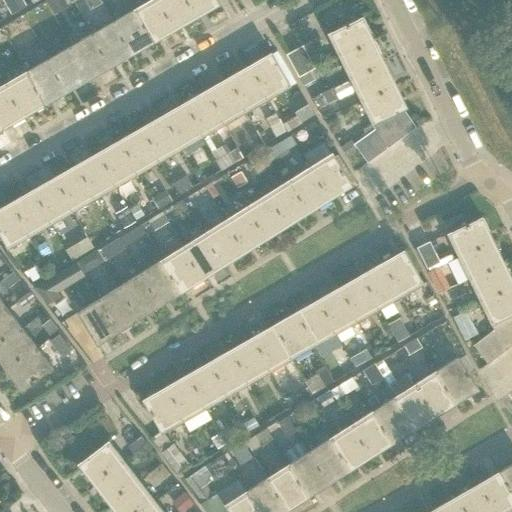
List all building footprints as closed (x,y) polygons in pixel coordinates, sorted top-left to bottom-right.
[(148,0),(134,8),(154,42),(175,29),(158,0),(148,0)] [(158,0),(175,29),(197,17),(187,0),(158,0)] [(187,0),(197,17),(219,4),(217,0),(187,0)] [(113,21),(132,54),(154,42),(134,8),(113,21)] [(374,40),(362,16),(328,34),(339,57),(374,40)] [(91,33),(111,67),(132,54),(113,21),(91,33)] [(69,46),(89,79),(111,67),(91,33),(69,46)] [(385,62),(374,40),(339,57),(350,79),(385,62)] [(48,58),(67,92),(89,79),(69,46),(48,58)] [(303,47),(288,55),(300,76),(315,68),(303,47)] [(271,52),(249,65),(268,99),(291,86),(271,52)] [(26,71),(46,104),(67,92),(48,58),(26,71)] [(396,85),(385,62),(350,79),(361,102),(396,85)] [(268,99),(249,65),(227,78),(247,112),(268,99)] [(5,83),(24,117),(46,104),(26,71),(5,83)] [(206,90),(225,124),(247,112),(227,78),(206,90)] [(0,86),(0,125),(2,130),(24,117),(5,83),(0,86)] [(361,102),(372,123),(373,125),(382,120),(393,115),(404,110),(407,108),(396,85),(361,102)] [(203,137),(225,124),(206,90),(184,103),(203,137)] [(162,115),(182,149),(203,137),(184,103),(162,115)] [(404,110),(393,115),(406,134),(416,127),(404,110)] [(141,128),(160,162),(182,149),(162,115),(141,128)] [(393,115),(382,120),(397,141),(406,134),(393,115)] [(382,120),(373,125),(372,123),(370,124),(387,147),(397,141),(382,120)] [(363,128),(363,134),(377,154),(387,147),(370,124),(363,128)] [(119,140),(139,174),(160,162),(141,128),(119,140)] [(363,134),(363,138),(354,144),(367,162),(377,154),(363,134)] [(291,135),(281,141),(286,150),(296,143),(291,135)] [(97,153),(117,187),(139,174),(119,140),(97,153)] [(250,143),(239,150),(243,158),(254,151),(250,143)] [(270,148),(259,154),(265,164),(276,157),(270,148)] [(230,152),(217,160),(223,170),(235,162),(230,152)] [(311,166),(331,199),(353,185),(332,152),(311,166)] [(76,165),(95,199),(117,187),(97,153),(76,165)] [(54,178),(74,212),(95,199),(76,165),(54,178)] [(289,179),(310,212),(331,199),(311,166),(289,179)] [(32,190),(52,224),(74,212),(54,178),(32,190)] [(268,192),(289,225),(310,212),(289,179),(268,192)] [(211,183),(205,186),(212,198),(218,194),(211,183)] [(11,203),(30,237),(52,224),(32,190),(11,203)] [(247,206),(267,239),(289,225),(268,192),(247,206)] [(11,203),(0,209),(0,235),(8,249),(30,237),(11,203)] [(136,206),(129,210),(135,221),(143,217),(136,206)] [(226,219),(246,252),(267,239),(247,206),(226,219)] [(446,234),(458,257),(493,240),(482,216),(446,234)] [(204,232),(225,265),(246,252),(226,219),(204,232)] [(129,232),(119,238),(125,246),(135,241),(129,232)] [(183,246),(204,279),(225,265),(204,232),(183,246)] [(119,238),(110,243),(116,253),(126,247),(125,246),(119,238)] [(458,257),(469,279),(504,262),(493,240),(458,257)] [(429,241),(416,247),(427,268),(439,261),(429,241)] [(44,243),(36,247),(42,257),(50,252),(44,243)] [(76,243),(65,250),(72,260),(83,254),(76,243)] [(162,259),(183,292),(204,279),(183,246),(162,259)] [(98,250),(88,257),(94,267),(104,261),(98,250)] [(423,283),(404,250),(382,262),(401,296),(423,283)] [(141,272),(161,305),(183,292),(162,259),(141,272)] [(35,287),(46,305),(59,297),(57,292),(84,276),(76,262),(35,287)] [(360,275),(379,308),(401,296),(382,262),(360,275)] [(511,286),(511,278),(504,262),(469,279),(480,302),(511,286)] [(450,288),(439,267),(427,273),(438,294),(450,288)] [(15,271),(1,282),(7,290),(21,279),(15,271)] [(120,286),(140,318),(161,305),(141,272),(120,286)] [(338,287),(358,321),(379,308),(360,275),(338,287)] [(98,299),(119,332),(140,318),(120,286),(98,299)] [(511,315),(511,286),(480,302),(491,326),(498,323),(509,318),(511,315)] [(317,300),(336,333),(358,321),(338,287),(317,300)] [(30,291),(18,300),(23,306),(35,297),(30,291)] [(77,312),(97,345),(119,332),(98,299),(77,312)] [(295,312),(314,346),(336,333),(317,300),(295,312)] [(7,308),(0,313),(0,344),(22,328),(7,308)] [(273,325),(292,358),(314,346),(295,312),(273,325)] [(511,321),(509,318),(498,323),(511,340),(511,321)] [(50,319),(41,325),(49,335),(57,328),(50,319)] [(511,343),(511,340),(498,323),(491,326),(493,330),(491,332),(504,350),(511,343)] [(251,337),(271,371),(292,358),(273,325),(251,337)] [(22,328),(0,344),(0,362),(6,371),(37,348),(22,328)] [(504,350),(491,332),(482,338),(495,357),(504,350)] [(60,334),(50,341),(62,358),(72,350),(60,334)] [(230,349),(249,383),(271,371),(251,337),(230,349)] [(486,363),(495,357),(482,338),(473,345),(486,363)] [(421,348),(417,340),(405,347),(410,355),(421,348)] [(37,348),(6,371),(22,392),(53,368),(37,348)] [(208,362),(227,396),(249,383),(230,349),(208,362)] [(436,370),(457,402),(478,389),(458,356),(436,370)] [(380,359),(374,363),(374,364),(383,378),(387,384),(394,380),(380,359)] [(186,374),(206,408),(227,396),(208,362),(186,374)] [(415,383),(436,416),(457,402),(436,370),(415,383)] [(165,387),(184,420),(206,408),(186,374),(165,387)] [(394,396),(415,429),(436,416),(415,383),(394,396)] [(341,384),(331,390),(337,399),(347,393),(341,384)] [(165,387),(142,400),(162,433),(184,420),(165,387)] [(300,391),(286,400),(290,408),(304,399),(300,391)] [(373,410),(394,443),(415,429),(394,396),(373,410)] [(368,449),(372,456),(394,443),(373,410),(352,423),(368,449)] [(254,418),(244,424),(249,433),(259,427),(254,418)] [(338,449),(351,470),(372,456),(368,449),(352,423),(331,437),(330,437),(338,449)] [(141,435),(127,445),(133,452),(147,442),(141,435)] [(309,450),(330,483),(351,470),(338,449),(330,437),(309,450)] [(108,440),(78,464),(93,484),(124,460),(108,440)] [(189,465),(173,443),(161,452),(177,474),(189,465)] [(288,464),(309,497),(330,483),(309,450),(289,463),(288,464)] [(124,460),(93,484),(109,504),(139,480),(124,460)] [(511,463),(499,471),(511,493),(511,463)] [(267,477),(288,510),(309,497),(288,464),(267,477)] [(184,479),(200,503),(212,494),(205,484),(213,479),(204,465),(184,479)] [(477,483),(494,511),(504,511),(511,508),(511,493),(499,471),(477,483)] [(246,491),(259,511),(284,511),(288,510),(267,477),(246,491)] [(139,480),(109,504),(115,511),(139,511),(155,500),(139,480)] [(456,496),(465,511),(494,511),(477,483),(456,496)] [(224,504),(229,511),(259,511),(246,491),(224,504)] [(184,492),(172,501),(180,511),(181,511),(193,503),(184,492)] [(434,508),(436,511),(465,511),(456,496),(434,508)] [(164,511),(155,500),(139,511),(164,511)]
